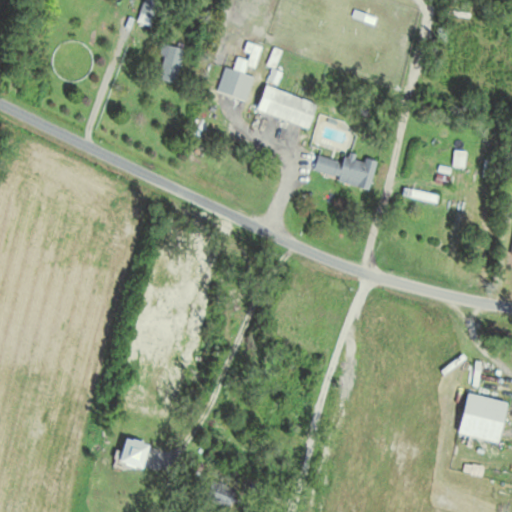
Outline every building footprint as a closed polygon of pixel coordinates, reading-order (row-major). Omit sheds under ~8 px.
[(161,1),(156,0),(144,0),(140,13),(155,19),(161,1)] [(511,59),(511,30),(500,28),(492,65),(510,69),(511,59)] [(185,49),(163,43),(160,55),(164,56),(158,78),(176,83),(185,49)] [(211,96),(239,104),(249,68),(221,60),(211,96)] [(252,113),(305,128),(312,103),(259,88),(252,113)] [(374,162),(341,153),(338,164),(314,158),(309,174),(366,190),(374,162)] [(400,198),(432,202),(433,195),(400,191),(400,198)] [(198,339),(168,331),(161,355),(191,364),(198,339)] [(453,436),(493,443),(500,402),(460,395),(453,436)]
